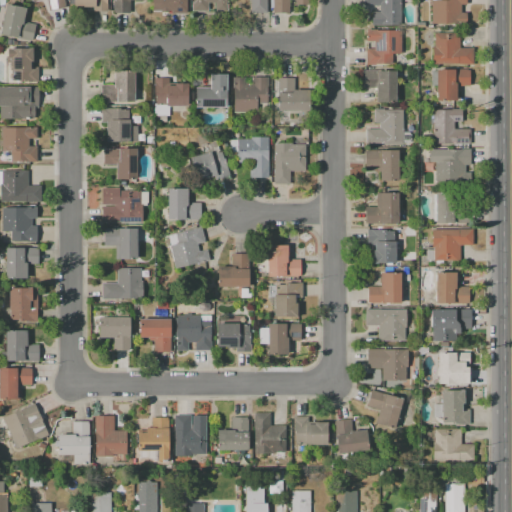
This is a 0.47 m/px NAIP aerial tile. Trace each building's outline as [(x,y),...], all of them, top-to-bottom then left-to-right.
[(31,0),(63,0),(65,7),(49,11),(47,0),(37,0),(32,1),(31,0)] [(73,0),(107,0),(107,11),(95,11),(95,7),(73,7),(73,0)] [(111,0),(112,13),(129,13),(128,0),(111,0)] [(186,0),(186,11),(152,11),(152,0),(186,0)] [(226,0),(226,1),(206,1),(206,11),(192,11),(192,0),(226,0)] [(266,0),(266,12),(249,12),(249,0),(266,0)] [(273,13),(273,0),(308,0),(308,5),(295,5),(295,0),(289,0),(289,13),(273,13)] [(400,0),(400,26),(371,26),(371,11),(378,11),(378,5),(364,5),(364,0),(400,0)] [(430,24),(430,0),(466,0),(466,5),(460,5),(460,13),(466,13),(466,24),(430,24)] [(0,34),(6,4),(26,8),(23,21),(36,24),(32,41),(0,34)] [(400,30),(400,54),(392,54),(392,65),(365,65),(365,49),(373,49),(373,41),(369,41),(369,30),(400,30)] [(473,65),(431,65),(431,47),(434,47),(434,34),(459,34),(459,48),(473,48),(473,65)] [(11,82),(11,58),(7,58),(7,48),(32,48),(32,67),(37,67),(37,82),(11,82)] [(436,101),(436,85),(431,85),(431,71),(436,71),(436,69),(468,69),(468,86),(456,86),(456,101),(436,101)] [(134,70),(134,102),(99,102),(99,85),(113,85),(113,70),(134,70)] [(395,102),(375,102),(375,88),(362,88),(362,71),(395,71),(395,102)] [(225,107),(194,107),(194,88),(210,88),(210,74),(225,74),(225,107)] [(233,112),(233,77),(245,77),(245,87),(251,87),(251,77),(268,77),(268,103),(257,103),(257,112),(233,112)] [(187,107),(168,107),(168,115),(166,115),(166,122),(156,122),(156,115),(153,115),(153,78),(169,78),(169,83),(187,83),(187,107)] [(277,78),(294,78),(294,90),(308,90),(308,111),(277,111),(277,78)] [(0,87),(38,87),(38,108),(34,108),(34,119),(0,119),(0,87)] [(106,141),(106,123),(101,123),(101,109),(129,109),(129,125),(137,125),(137,138),(129,138),(129,141),(106,141)] [(365,147),(365,129),(380,129),(380,123),(373,123),(373,109),(384,109),(384,110),(403,110),(403,147),(365,147)] [(433,144),(433,109),(461,109),(461,121),(454,121),(454,129),(471,129),(471,144),(433,144)] [(131,115),(139,115),(139,123),(131,123),(131,115)] [(37,127),(37,139),(29,139),(29,146),(37,146),(37,162),(2,162),(2,127),(37,127)] [(267,137),(268,177),(249,178),(249,164),(237,164),(237,152),(230,152),(230,139),(250,139),(250,137),(267,137)] [(189,157),(202,154),(200,145),(216,141),(219,151),(221,150),(227,173),(195,181),(189,157)] [(273,184),(273,143),(292,143),(292,145),(304,145),(305,171),(290,171),(290,183),(273,184)] [(136,148),(136,179),(116,179),(116,165),(102,165),(102,148),(136,148)] [(435,184),(435,160),(443,160),(443,149),(470,149),(470,165),(466,165),(466,172),(470,172),(470,184),(435,184)] [(398,181),(379,181),(379,167),(364,167),(364,150),(398,150),(398,181)] [(41,203),(0,203),(0,171),(27,171),(27,185),(41,185),(41,203)] [(167,188),(187,188),(187,202),(200,202),(200,219),(167,219),(167,188)] [(147,191),(147,204),(141,204),(141,222),(100,222),(100,205),(114,205),(114,191),(147,191)] [(365,223),(365,206),(376,206),(376,193),(398,193),(398,223),(365,223)] [(434,223),(434,193),(453,193),(453,223),(434,223)] [(1,207),(37,207),(37,219),(31,219),(31,226),(37,226),(37,242),(10,242),(10,231),(1,231),(1,207)] [(103,228),(136,228),(136,259),(115,259),(115,245),(103,245),(103,228)] [(174,269),(167,235),(201,228),(204,242),(197,244),(198,251),(206,249),(208,261),(174,269)] [(434,260),(434,248),(431,248),(431,229),(473,229),(473,245),(460,245),(460,260),(434,260)] [(373,263),(373,245),(366,245),(366,230),(385,230),(385,231),(395,231),(395,263),(373,263)] [(300,276),(266,276),(266,246),(287,246),(287,259),(300,259),(300,276)] [(5,248),(38,248),(38,264),(26,264),(26,278),(5,278),(5,248)] [(248,287),(217,287),(217,266),(231,266),(231,254),(248,254),(248,287)] [(140,268),(140,281),(142,281),(142,299),(101,299),(101,283),(117,283),(117,268),(140,268)] [(435,303),(435,272),(456,272),(456,286),(468,286),(468,303),(435,303)] [(400,303),(366,303),(366,286),(379,286),(379,273),(400,273),(400,303)] [(296,317),(275,317),(275,283),(302,283),(302,297),(296,297),(296,317)] [(8,288),(37,288),(37,309),(31,309),(31,320),(11,320),(11,309),(8,309),(8,288)] [(432,341),(432,309),(470,309),(470,329),(460,329),(460,333),(456,333),(456,341),(432,341)] [(404,340),(377,340),(377,325),(364,325),(364,310),(405,310),(405,327),(404,327),(404,340)] [(175,315),(183,315),(183,313),(190,313),(190,315),(210,315),(210,350),(195,350),(195,342),(186,342),(186,350),(175,350),(175,315)] [(98,317),(129,317),(129,350),(112,350),(112,338),(98,338),(98,317)] [(138,319),(170,319),(170,352),(153,352),(153,337),(138,337),(138,319)] [(216,323),(238,323),(238,324),(250,324),(250,352),(236,352),(236,348),(216,348),(216,323)] [(268,355),(268,344),(259,344),(259,327),(268,327),(268,323),(300,323),(300,340),(287,340),(287,355),(268,355)] [(4,330),(27,330),(27,344),(38,344),(38,361),(4,361),(4,330)] [(405,381),(381,381),(381,368),(366,368),(366,349),(407,349),(407,367),(405,367),(405,381)] [(468,383),(437,383),(437,353),(455,353),(455,362),(465,362),(465,367),(468,367),(468,383)] [(0,399),(0,368),(32,368),(32,385),(20,385),(20,399),(0,399)] [(371,390),(402,399),(393,428),(374,423),(378,410),(366,407),(371,390)] [(469,424),(440,424),(440,417),(434,417),(434,404),(440,404),(440,390),(463,390),(463,409),(469,409),(469,424)] [(2,418),(34,404),(40,418),(35,420),(38,427),(43,425),(47,435),(15,449),(2,418)] [(253,454),(253,412),(270,412),(270,425),(285,425),(285,454),(253,454)] [(174,415),(191,415),(191,428),(206,428),(206,455),(174,455),(174,415)] [(95,456),(95,416),(113,416),(113,430),(126,430),(126,456),(95,456)] [(217,450),(217,430),(231,430),(231,417),(247,417),(247,450),(217,450)] [(326,445),(293,445),(293,417),(308,417),(308,425),(313,425),(313,422),(326,422),(326,445)] [(157,461),(157,451),(137,451),(137,432),(145,432),(145,428),(147,428),(147,418),(168,418),(168,461),(157,461)] [(334,420),(350,419),(351,431),(366,430),(368,452),(336,454),(334,420)] [(90,464),(72,464),(72,455),(57,455),(57,434),(72,434),(72,422),(90,422),(90,464)] [(432,461),(432,429),(460,429),(460,444),(473,444),(473,461),(432,461)] [(28,486),(28,476),(42,476),(42,487),(28,486)] [(137,511),(137,482),(156,482),(156,511),(137,511)] [(444,511),(444,484),(464,484),(464,511),(444,511)] [(246,511),(246,486),(262,486),(262,503),(266,503),(266,511),(246,511)] [(291,511),(291,491),(309,491),(309,511),(291,511)] [(337,511),(337,491),(356,491),(356,511),(337,511)] [(417,511),(418,491),(436,492),(435,511),(417,511)] [(90,511),(90,492),(110,492),(110,511),(90,511)] [(31,511),(31,502),(51,502),(51,511),(31,511)] [(184,511),(184,503),(203,503),(203,511),(184,511)]
